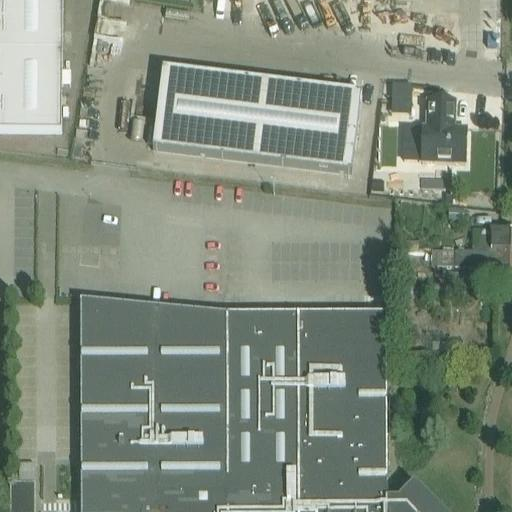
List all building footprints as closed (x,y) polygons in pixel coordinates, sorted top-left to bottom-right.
[(0,0),(0,54),(61,55),(61,0),(0,0)] [(176,0),(175,10),(185,11),(186,0),(176,0)] [(410,0),(394,0),(394,13),(411,13),(410,0)] [(0,134),(60,135),(61,55),(0,54),(0,134)] [(358,54),(357,64),(383,67),(384,57),(358,54)] [(351,178),(361,97),(162,73),(152,153),(351,178)] [(421,166),(464,168),(465,132),(453,132),(454,105),(427,105),(426,131),(422,131),(421,166)] [(511,232),(490,233),(490,241),(474,241),(474,255),(511,255),(511,232)] [(511,255),(474,255),(454,255),(454,257),(454,272),(484,272),(484,278),(511,278),(511,255)] [(454,272),(454,257),(438,257),(438,272),(454,272)] [(363,296),(363,318),(381,318),(381,296),(363,296)] [(381,318),(363,318),(227,319),(80,305),(80,511),(438,511),(413,486),(397,503),(386,503),(385,318),(381,318)] [(34,486),(34,466),(18,466),(18,486),(34,486)] [(33,511),(34,499),(34,486),(18,486),(9,486),(9,511),(33,511)]
